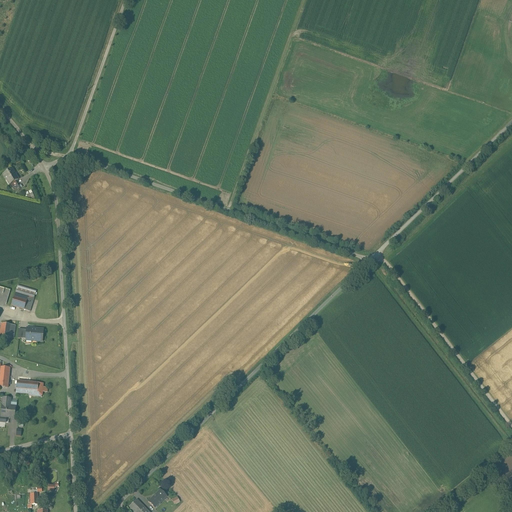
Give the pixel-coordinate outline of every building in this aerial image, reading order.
[(12,169),(3,174),(9,185),(15,182),(18,180),(12,169)] [(15,182),(9,185),(14,193),(20,189),(15,182)] [(0,303),(6,305),(11,289),(0,285),(0,303)] [(36,291),(17,285),(15,291),(34,297),(36,291)] [(15,291),(11,306),(29,311),(34,297),(15,291)] [(15,326),(1,323),(0,327),(0,335),(13,338),(15,326)] [(35,329),(27,328),(27,331),(19,331),(19,329),(18,329),(17,338),(26,339),(26,340),(42,342),(43,330),(35,330),(35,329)] [(10,368),(0,367),(0,387),(8,388),(10,368)] [(41,383),(17,381),(16,392),(29,394),(40,395),(41,387),(41,383)] [(43,387),(41,387),(40,395),(29,394),(29,395),(41,397),(42,395),(43,387)] [(10,398),(3,398),(2,402),(3,402),(2,406),(1,416),(6,417),(8,417),(14,418),(15,407),(8,406),(8,403),(10,403),(10,398)] [(167,496),(160,490),(148,502),(155,508),(167,496)] [(150,511),(137,499),(128,507),(133,511),(150,511)]
